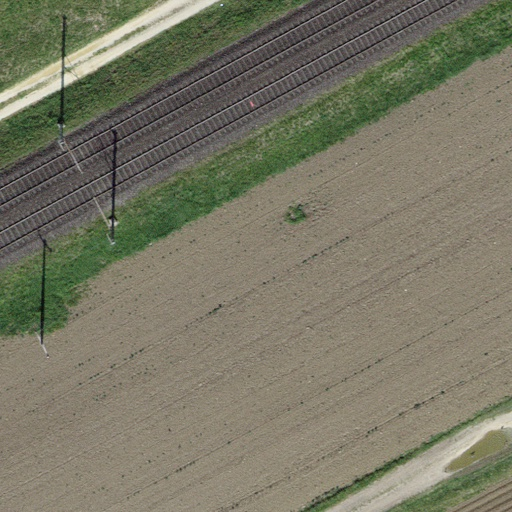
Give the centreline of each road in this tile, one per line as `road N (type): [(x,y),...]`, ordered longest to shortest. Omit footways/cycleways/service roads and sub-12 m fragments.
road 1 (track): [(0,106),(196,0)]
road 2 (track): [(511,426),(350,511)]
